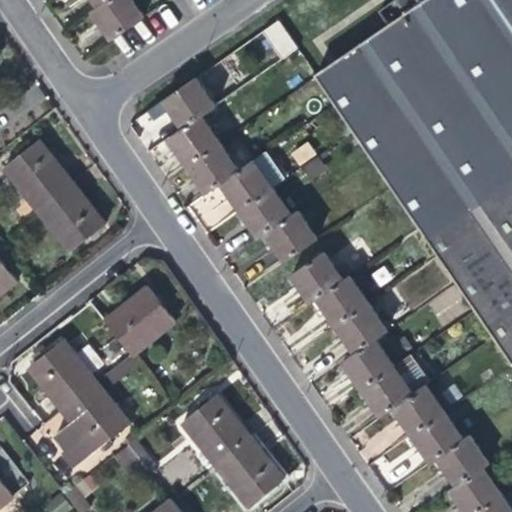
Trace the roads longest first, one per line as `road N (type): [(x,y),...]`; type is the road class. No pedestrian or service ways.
road 1 (residential): [(364,511),(82,107)]
road 2 (residential): [(82,107),(240,0)]
road 3 (residential): [(82,107),(5,0)]
